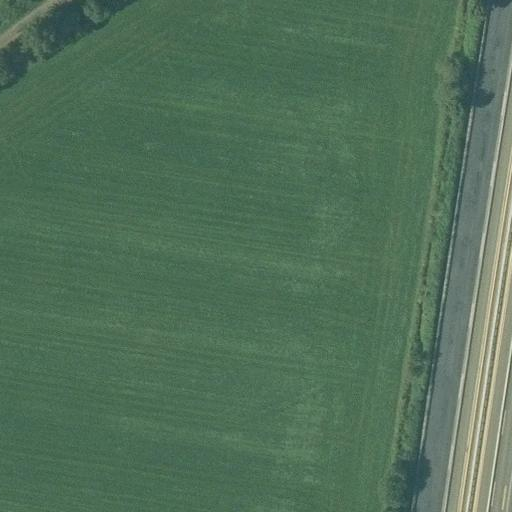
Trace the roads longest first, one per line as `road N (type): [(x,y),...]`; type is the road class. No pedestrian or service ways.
road 1 (motorway): [(511,70),(445,511)]
road 2 (motorway): [(493,511),(511,387)]
